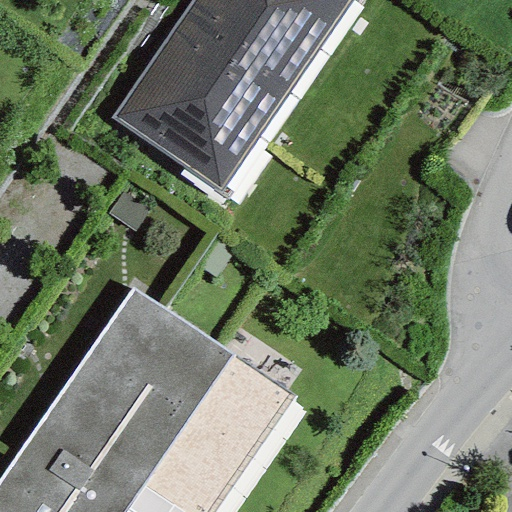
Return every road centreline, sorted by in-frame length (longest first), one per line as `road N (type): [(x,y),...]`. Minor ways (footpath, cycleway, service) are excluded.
road 1 (tertiary): [(503,332),(374,511)]
road 2 (residential): [(511,185),(490,265),(503,332)]
